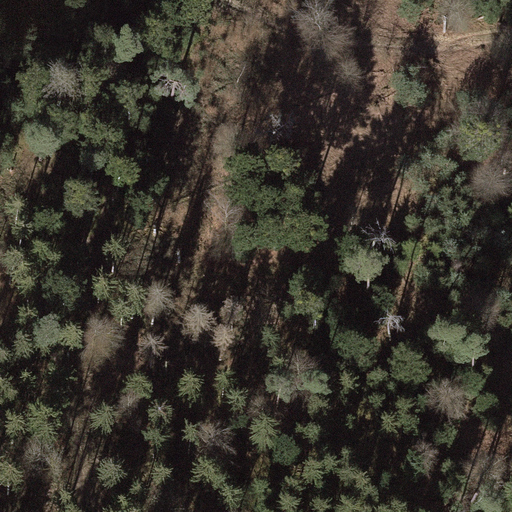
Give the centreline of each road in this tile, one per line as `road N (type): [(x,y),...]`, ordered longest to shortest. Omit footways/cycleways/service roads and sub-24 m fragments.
road 1 (track): [(511,31),(418,50),(308,24),(256,0)]
road 2 (track): [(53,330),(83,511)]
